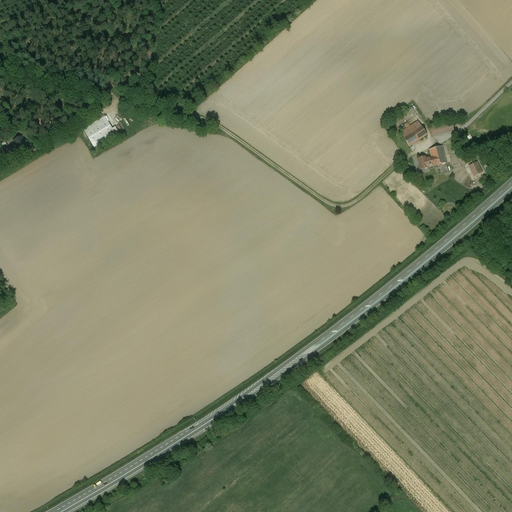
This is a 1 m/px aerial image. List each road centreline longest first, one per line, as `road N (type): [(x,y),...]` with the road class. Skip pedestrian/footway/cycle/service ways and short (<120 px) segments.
road 1 (trunk): [(511,181),(230,406),(64,507)]
road 2 (trunk): [(68,511),(332,338),(511,188)]
road 3 (track): [(199,120),(337,208),(422,143),(445,137)]
road 4 (track): [(0,172),(112,106)]
